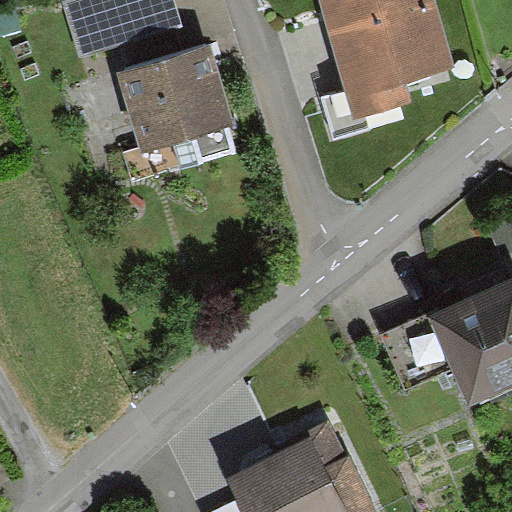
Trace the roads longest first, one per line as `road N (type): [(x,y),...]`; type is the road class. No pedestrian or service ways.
road 1 (residential): [(42,511),(348,257)]
road 2 (residential): [(348,257),(301,177),(244,0)]
road 3 (residential): [(348,257),(511,119)]
